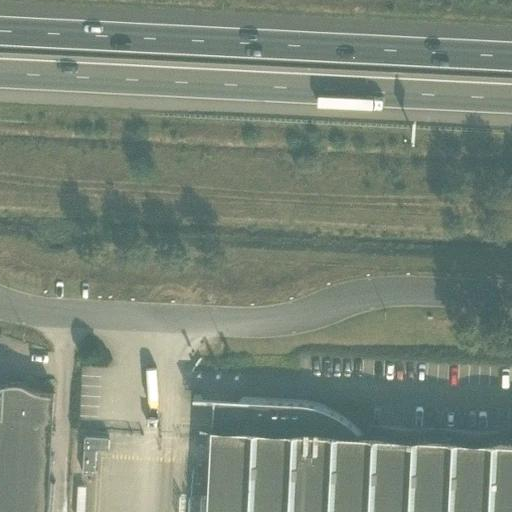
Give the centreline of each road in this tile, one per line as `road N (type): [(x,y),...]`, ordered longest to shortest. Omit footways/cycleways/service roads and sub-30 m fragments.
road 1 (unclassified): [(511,297),(388,291),(279,323),(47,313),(0,303)]
road 2 (motorway): [(511,50),(0,26)]
road 3 (motorway): [(0,75),(511,97)]
